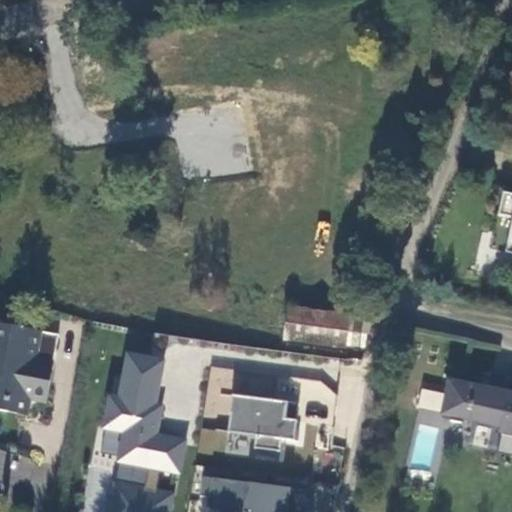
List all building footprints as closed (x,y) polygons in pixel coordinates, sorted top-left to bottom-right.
[(511,200),(507,199),(496,255),(511,258),(511,200)] [(367,320),(289,311),(285,341),(364,351),(367,320)] [(47,402),(53,364),(12,357),(14,349),(24,350),(28,329),(0,324),(0,411),(7,412),(10,396),(29,399),(47,402)] [(58,334),(28,329),(24,350),(14,349),(12,357),(53,364),(58,334)] [(157,404),(166,360),(126,354),(119,395),(108,394),(100,430),(104,431),(101,453),(118,457),(106,511),(172,511),(176,491),(156,488),(160,471),(181,476),(188,442),(159,436),(166,406),(157,404)] [(444,397),(440,416),(499,428),(497,435),(511,437),(511,395),(447,383),(444,397)] [(440,416),(444,397),(420,392),(416,411),(440,416)] [(27,415),(29,399),(10,396),(7,412),(27,415)] [(280,439),(294,440),(297,406),(232,399),(228,434),(254,437),(253,449),(279,451),(280,439)] [(304,511),(307,489),(202,478),(201,497),(207,498),(206,510),(229,511),(304,511)]
